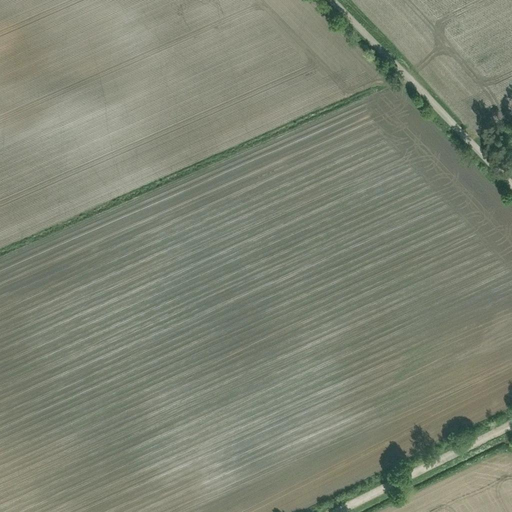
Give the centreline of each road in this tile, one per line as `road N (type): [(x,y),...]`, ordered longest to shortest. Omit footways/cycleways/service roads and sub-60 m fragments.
road 1 (track): [(511,183),(331,0)]
road 2 (track): [(333,511),(511,422)]
